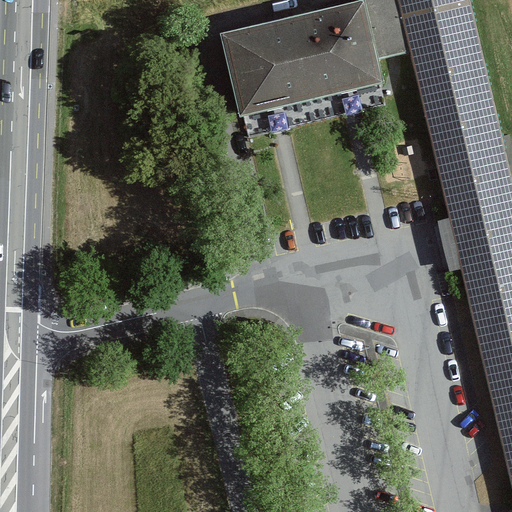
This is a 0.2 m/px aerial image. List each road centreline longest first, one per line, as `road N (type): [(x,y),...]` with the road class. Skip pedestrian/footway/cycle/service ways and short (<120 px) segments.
road 1 (secondary): [(29,0),(19,511)]
road 2 (unclassified): [(204,301),(244,511)]
